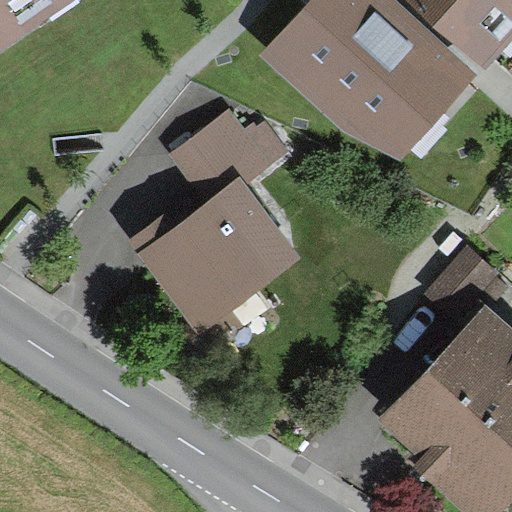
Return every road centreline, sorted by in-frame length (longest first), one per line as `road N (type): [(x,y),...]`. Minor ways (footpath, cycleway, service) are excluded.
road 1 (unknown): [(0,299),(282,0)]
road 2 (tertiary): [(0,321),(298,511)]
